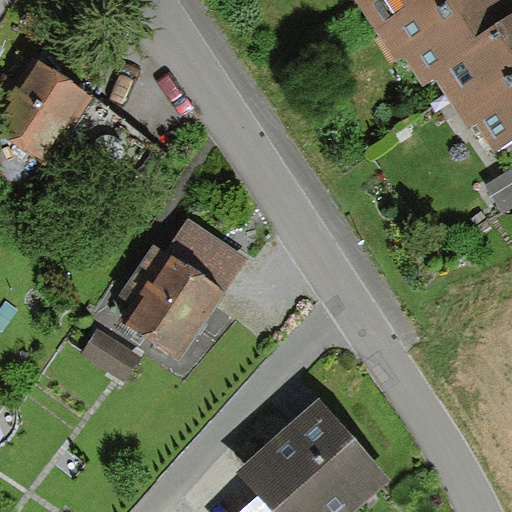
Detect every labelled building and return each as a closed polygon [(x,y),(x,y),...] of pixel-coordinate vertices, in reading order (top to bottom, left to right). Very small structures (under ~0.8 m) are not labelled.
[(511,0),(346,0),(398,78),(406,73),(425,103),(436,96),(466,142),(477,135),(496,164),(511,153),(511,0)] [(38,71),(0,129),(0,191),(21,205),(43,171),(49,175),(60,157),(93,106),(38,71)] [(69,172),(122,207),(157,153),(93,106),(60,157),(74,165),(69,172)] [(128,332),(182,367),(251,262),(189,222),(164,260),(172,265),(128,332)] [(82,357),(127,385),(143,360),(98,332),(82,357)] [(363,511),(392,486),(321,408),(235,485),(256,508),(251,511),(363,511)]
